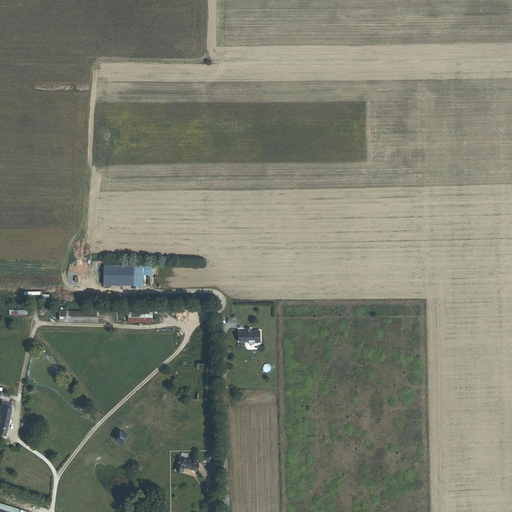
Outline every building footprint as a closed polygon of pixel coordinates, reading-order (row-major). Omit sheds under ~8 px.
[(134,286),(135,264),(103,263),(103,286),(134,286)] [(60,321),(98,321),(98,311),(74,311),(60,311),(60,321)] [(128,322),(152,322),(152,312),(138,311),(128,311),(128,322)] [(258,348),(258,337),(249,337),(250,334),(245,334),(245,336),(237,336),(237,346),(246,347),(246,350),(253,350),(253,348),(258,348)] [(0,411),(0,433),(6,435),(12,408),(12,407),(13,403),(9,402),(6,401),(5,406),(1,405),(0,411)] [(115,439),(124,444),(129,436),(121,430),(115,439)] [(184,467),(195,470),(197,462),(180,457),(176,469),(183,471),(184,467)] [(0,511),(2,511),(27,511),(0,503),(0,511)]
